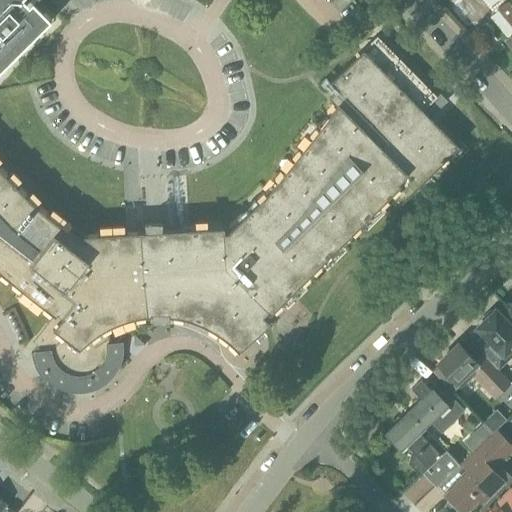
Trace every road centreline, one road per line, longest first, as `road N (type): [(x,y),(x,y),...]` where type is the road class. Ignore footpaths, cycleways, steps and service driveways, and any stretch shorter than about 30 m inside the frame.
road 1 (residential): [(313,434),(511,234)]
road 2 (residential): [(511,109),(408,0)]
road 3 (residential): [(96,511),(0,435)]
